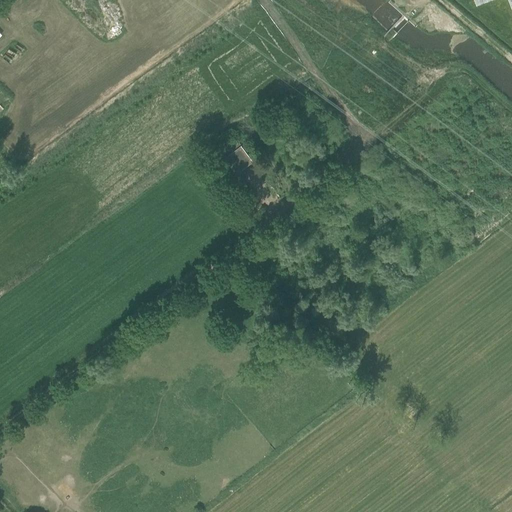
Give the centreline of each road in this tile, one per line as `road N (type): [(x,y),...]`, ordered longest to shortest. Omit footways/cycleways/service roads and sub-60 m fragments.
road 1 (track): [(0,431),(447,73),(473,75),(511,106)]
road 2 (track): [(233,248),(289,307),(349,345)]
